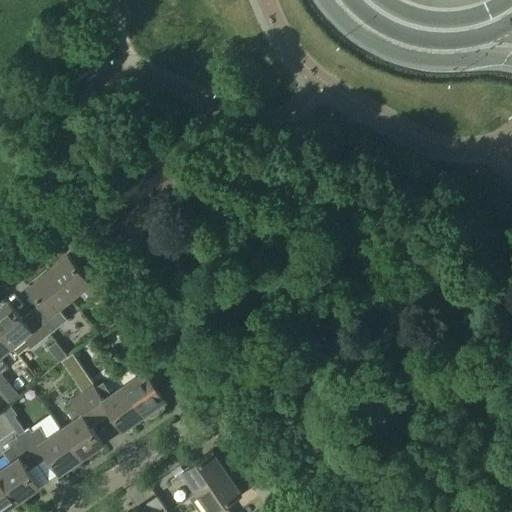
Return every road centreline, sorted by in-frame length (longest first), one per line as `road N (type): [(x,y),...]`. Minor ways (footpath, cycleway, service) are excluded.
road 1 (residential): [(286,511),(223,421),(200,419),(65,511)]
road 2 (primary): [(322,0),(363,40),(400,57),(511,59)]
road 3 (primary): [(350,0),(413,37),(460,40),(500,29)]
road 4 (primary): [(381,0),(438,20),(508,0)]
